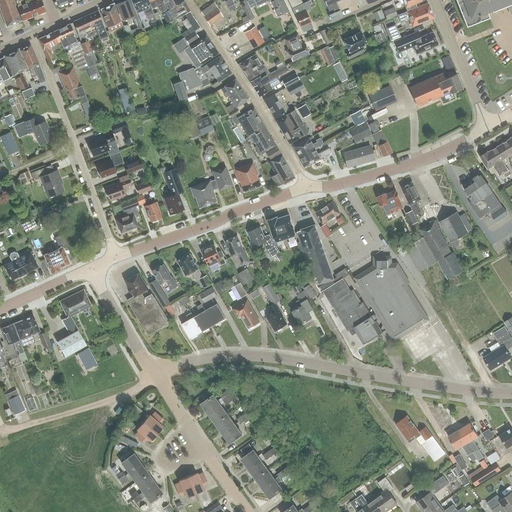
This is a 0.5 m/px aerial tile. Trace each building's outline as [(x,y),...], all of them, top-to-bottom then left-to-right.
[(14,0),(0,0),(0,8),(6,27),(21,21),(14,0)] [(15,0),(22,20),(45,12),(41,0),(15,0)] [(135,24),(137,28),(131,30),(133,36),(143,33),(136,14),(137,14),(136,13),(131,0),(123,0),(116,4),(122,20),(132,16),(135,24)] [(151,9),(147,0),(131,0),(136,13),(144,10),(146,17),(153,14),(151,9)] [(163,3),(162,1),(161,0),(147,0),(151,9),(163,3)] [(167,24),(173,20),(189,11),(182,0),(162,0),(163,0),(162,1),(163,3),(167,9),(160,13),(167,24)] [(236,8),(231,0),(229,0),(225,2),(229,11),(236,8)] [(254,18),(249,7),(245,0),(244,0),(239,2),(248,21),(254,18)] [(283,0),(253,0),(257,7),(270,1),(278,17),(289,11),(283,0)] [(301,4),(302,4),(300,0),(287,0),(291,9),(301,4)] [(416,3),(423,0),(402,0),(406,11),(409,10),(418,6),(416,3)] [(511,0),(455,0),(466,27),(489,18),(487,13),(491,11),(492,12),(508,6),(511,13),(511,0)] [(310,22),(305,11),(311,8),(308,1),(302,4),(301,4),(291,9),(294,15),(300,27),(303,32),(313,28),(310,22)] [(209,6),(200,12),(204,17),(209,25),(212,22),(222,16),(214,2),(209,6)] [(336,2),(326,6),(329,12),(338,8),(336,2)] [(122,26),(120,22),(113,3),(100,10),(107,28),(109,32),(122,26)] [(412,26),(433,18),(427,3),(397,16),(400,23),(409,19),(412,26)] [(397,15),(393,7),(383,11),(386,19),(397,15)] [(384,18),(380,9),(372,13),(376,21),(384,18)] [(328,15),(331,22),(342,17),(339,10),(328,15)] [(109,39),(98,11),(85,16),(89,27),(94,25),(101,42),(109,39)] [(199,38),(194,31),(200,27),(192,15),(184,21),(191,32),(183,37),(188,45),(199,38)] [(84,30),(86,38),(95,35),(94,33),(97,32),(94,25),(89,27),(85,16),(73,22),(77,33),(84,30)] [(98,64),(92,50),(92,51),(87,40),(86,38),(84,30),(77,33),(81,43),(80,44),(79,41),(77,42),(70,24),(53,32),(60,48),(62,47),(66,55),(71,53),(78,71),(85,68),(91,82),(100,78),(94,65),(98,64)] [(399,36),(395,24),(385,29),(390,40),(399,36)] [(248,41),(259,34),(254,27),(244,33),(248,41)] [(269,36),(264,27),(258,30),(263,39),(269,36)] [(326,28),(319,31),(322,37),(329,34),(326,28)] [(418,31),(394,41),(398,52),(404,50),(413,46),(416,54),(438,45),(432,32),(420,37),(418,31)] [(61,50),(60,48),(53,32),(38,39),(47,62),(53,59),(52,56),(53,55),(52,54),(52,55),(50,51),(52,50),(54,53),(61,50)] [(362,46),(366,44),(361,32),(343,40),(349,52),(346,54),(348,59),(364,51),(362,46)] [(303,42),(301,43),(297,33),(284,39),(288,49),(286,50),(292,62),(309,54),(303,42)] [(253,48),(263,42),(259,34),(248,41),(253,48)] [(204,62),(218,53),(205,35),(183,50),(195,68),(193,69),(192,68),(177,73),(180,81),(172,84),(178,101),(187,98),(185,91),(201,85),(202,87),(209,83),(200,65),(204,62)] [(134,54),(130,42),(122,44),(126,56),(134,54)] [(39,83),(45,81),(38,63),(30,44),(19,49),(28,68),(33,66),(39,83)] [(275,51),(271,44),(264,48),(266,52),(270,53),(275,51)] [(334,60),(328,48),(327,46),(320,49),(327,65),(334,62),(333,60),(334,60)] [(328,48),(334,60),(338,58),(333,46),(328,48)] [(28,68),(19,49),(18,49),(3,56),(19,90),(28,86),(21,72),(28,68)] [(260,78),(269,73),(264,65),(262,66),(255,54),(238,65),(249,81),(259,76),(260,78)] [(217,82),(231,73),(220,56),(206,65),(217,82)] [(3,58),(0,59),(0,75),(2,80),(5,85),(9,83),(6,77),(11,74),(3,58)] [(283,65),(281,60),(274,63),(277,68),(283,65)] [(286,69),(285,65),(284,64),(269,74),(269,73),(260,78),(259,76),(249,82),(252,87),(259,97),(272,89),(271,87),(279,82),(276,76),(286,69)] [(59,66),(51,70),(53,75),(58,73),(58,72),(60,71),(59,66)] [(60,71),(58,72),(58,73),(59,74),(69,101),(78,97),(80,104),(81,103),(87,101),(81,86),(80,86),(73,66),(60,71)] [(370,77),(373,84),(387,78),(384,71),(370,77)] [(299,81),(295,73),(281,80),(285,88),(299,81)] [(462,89),(456,74),(444,79),(442,73),(434,77),(442,95),(449,92),(449,94),(462,89)] [(417,106),(442,95),(434,77),(409,88),(417,106)] [(236,108),(248,100),(235,79),(224,87),(227,91),(223,93),(226,98),(227,97),(229,99),(232,102),(231,103),(231,104),(225,108),(231,118),(235,115),(239,112),(236,108)] [(300,81),(286,88),(289,95),(303,88),(300,81)] [(120,85),(124,109),(132,108),(128,83),(120,85)] [(375,109),(395,101),(389,85),(368,94),(375,109)] [(31,88),(21,92),(24,99),(34,95),(31,88)] [(263,100),(274,119),(289,110),(278,92),(263,100)] [(310,114),(305,104),(296,109),(302,119),(310,114)] [(249,136),(265,127),(253,108),(244,114),(236,118),(235,115),(231,118),(235,125),(239,123),(247,138),(249,136)] [(365,121),(360,109),(349,115),(354,126),(365,121)] [(275,121),(289,144),(308,132),(294,110),(275,121)] [(14,123),(10,114),(4,117),(8,126),(14,123)] [(219,121),(215,114),(209,116),(213,124),(219,121)] [(199,132),(204,129),(206,133),(214,130),(208,116),(194,122),(196,125),(198,130),(199,132)] [(18,137),(34,131),(40,145),(52,139),(44,121),(37,124),(34,118),(15,125),(16,126),(14,127),(18,137)] [(111,126),(114,134),(127,128),(124,120),(111,126)] [(371,134),(365,121),(353,127),(359,140),(371,134)] [(379,130),(374,121),(368,124),(372,133),(379,130)] [(196,125),(189,129),(191,134),(198,130),(196,125)] [(255,145),(270,136),(265,127),(249,136),(247,138),(246,138),(247,140),(251,138),(255,145)] [(245,140),(238,129),(234,131),(241,142),(245,140)] [(382,157),(391,152),(381,130),(372,135),(382,157)] [(19,150),(10,131),(0,136),(0,138),(8,155),(19,150)] [(119,152),(114,140),(112,134),(88,143),(90,149),(89,149),(91,154),(92,154),(93,156),(107,150),(109,156),(119,152)] [(259,155),(275,145),(270,136),(255,145),(256,147),(254,147),(259,155)] [(314,148),(314,149),(323,144),(320,138),(315,141),(316,142),(312,145),(308,138),(292,147),(298,157),(314,148)] [(511,154),(511,143),(509,139),(499,145),(507,157),(511,154)] [(501,161),(507,157),(499,145),(490,151),(504,173),(507,171),(501,161)] [(280,154),(276,146),(265,153),(270,160),(280,154)] [(360,164),(374,160),(370,146),(356,150),(360,164)] [(319,158),(331,152),(328,148),(316,154),(314,149),(314,148),(298,157),(303,167),(319,159),(319,158)] [(347,167),(360,164),(356,150),(343,153),(347,167)] [(500,176),(504,173),(490,151),(480,157),(487,169),(493,166),(500,176)] [(113,166),(122,163),(119,152),(109,156),(111,160),(96,165),(101,178),(115,172),(113,166)] [(271,161),(273,165),(271,167),(275,175),(271,177),(276,186),(284,183),(284,184),(294,178),(281,155),(271,161)] [(143,168),(139,159),(123,165),(127,174),(143,168)] [(243,192),(260,186),(256,175),(257,175),(253,163),(233,170),(238,182),(239,182),(243,192)] [(214,196),(213,190),(219,188),(219,190),(232,185),(226,166),(212,171),(215,179),(210,181),(210,180),(190,187),(193,197),(195,196),(199,208),(200,208),(215,202),(216,202),(214,196)] [(48,197),(63,191),(58,178),(60,178),(57,170),(47,174),(44,168),(31,173),(33,180),(40,178),(48,197)] [(178,194),(184,192),(175,168),(162,172),(171,196),(163,198),(170,215),(183,210),(178,194)] [(130,185),(128,179),(126,175),(118,178),(120,182),(105,188),(109,200),(125,195),(122,188),(130,185)] [(496,222),(507,214),(481,176),(474,180),(473,179),(462,186),(473,201),(469,203),(480,218),(489,212),(496,222)] [(151,190),(147,181),(135,185),(138,195),(151,190)] [(417,202),(421,200),(412,182),(401,187),(411,209),(415,216),(421,212),(417,202)] [(403,207),(396,190),(388,193),(387,192),(376,196),(384,215),(403,207)] [(145,203),(142,194),(136,197),(139,205),(145,203)] [(138,214),(135,207),(138,205),(136,197),(120,204),(123,211),(125,216),(116,220),(118,224),(117,224),(119,231),(120,231),(121,232),(131,229),(132,230),(137,227),(133,216),(138,214)] [(157,219),(161,218),(161,216),(160,216),(155,202),(152,203),(150,197),(146,199),(147,203),(144,204),(145,206),(144,206),(150,222),(152,221),(152,222),(157,220),(157,219)] [(332,202),(315,213),(318,217),(322,224),(340,213),(332,202)] [(55,219),(50,207),(39,211),(37,212),(42,225),(55,219)] [(425,210),(428,217),(434,214),(430,207),(425,210)] [(419,227),(412,210),(405,213),(412,230),(419,227)] [(456,212),(439,221),(451,242),(468,233),(456,212)] [(267,220),(273,240),(276,243),(295,237),(296,234),(290,214),(278,218),(277,216),(267,220)] [(344,221),(341,216),(336,219),(339,224),(344,221)] [(320,227),(326,238),(332,235),(325,224),(323,225),(322,224),(318,217),(315,219),(320,227)] [(25,231),(36,226),(32,218),(21,224),(25,231)] [(406,247),(420,272),(438,261),(447,279),(449,278),(454,286),(467,279),(463,271),(453,252),(451,253),(438,229),(440,228),(435,220),(417,229),(422,238),(406,247)] [(319,284),(328,281),(333,279),(315,225),(301,229),(301,230),(297,232),(300,242),(298,243),(300,251),(303,250),(309,269),(307,269),(311,282),(318,280),(319,284)] [(269,234),(264,237),(260,227),(247,232),(251,240),(249,241),(252,248),(263,244),(271,258),(280,252),(269,234)] [(35,245),(41,243),(40,239),(38,240),(36,234),(33,235),(35,245)] [(62,247),(68,245),(63,234),(54,237),(59,248),(43,255),(51,273),(59,269),(59,268),(69,263),(62,247)] [(237,236),(225,241),(231,257),(237,254),(242,265),(249,262),(244,251),(243,251),(237,236)] [(220,251),(217,252),(214,245),(201,250),(208,266),(217,262),(219,266),(225,263),(220,251)] [(11,280),(37,267),(29,250),(18,256),(16,253),(13,252),(10,253),(9,256),(11,261),(4,265),(11,280)] [(190,254),(178,261),(186,276),(191,273),(195,280),(202,276),(198,269),(190,254)] [(163,264),(152,271),(160,284),(165,281),(171,290),(177,286),(172,277),(171,277),(163,264)] [(377,268),(356,281),(393,342),(429,320),(396,267),(377,268)] [(253,280),(247,268),(236,274),(243,285),(253,280)] [(336,278),(333,279),(328,281),(320,286),(347,331),(349,330),(352,336),(356,333),(363,344),(366,342),(368,343),(372,340),(372,338),(382,332),(363,302),(362,303),(353,289),(351,291),(343,278),(349,275),(345,268),(334,275),(336,278)] [(152,293),(144,298),(141,293),(148,289),(139,274),(137,275),(136,274),(127,280),(128,281),(126,282),(129,287),(132,293),(133,293),(135,296),(127,301),(148,335),(169,322),(154,298),(152,293)] [(212,284),(207,276),(201,279),(205,287),(212,284)] [(170,303),(156,279),(149,283),(163,307),(170,303)] [(219,294),(226,289),(221,280),(213,285),(219,294)] [(315,295),(306,280),(300,283),(309,299),(315,295)] [(247,294),(240,283),(230,288),(237,300),(247,294)] [(275,303),(279,301),(269,283),(262,287),(273,305),(269,307),(273,313),(267,317),(275,331),(286,324),(282,317),(283,316),(275,303)] [(312,309),(302,292),(298,285),(292,288),(299,299),(296,302),(297,304),(291,308),(293,312),(292,312),(300,324),(311,318),(307,312),(312,309)] [(199,294),(199,295),(197,296),(201,304),(217,296),(211,287),(199,294)] [(70,316),(90,306),(88,301),(83,290),(59,301),(67,317),(61,320),(70,335),(56,342),(65,357),(86,345),(70,316)] [(180,306),(185,303),(182,296),(176,300),(180,306)] [(248,328),(259,322),(247,300),(232,309),(238,318),(241,316),(248,328)] [(175,313),(170,304),(165,307),(170,316),(175,313)] [(205,310),(213,325),(225,318),(217,304),(205,310)] [(205,310),(203,311),(201,306),(198,308),(201,313),(193,317),(202,332),(213,325),(205,310)] [(193,317),(191,312),(186,315),(189,320),(182,324),(190,339),(202,332),(193,317)] [(30,335),(39,331),(33,316),(13,324),(19,339),(20,339),(22,346),(33,342),(30,335)] [(511,316),(503,322),(511,336),(511,316)] [(22,364),(27,362),(12,324),(1,329),(7,345),(14,342),(22,364)] [(429,324),(404,339),(416,358),(441,343),(429,324)] [(511,346),(511,338),(508,332),(504,326),(492,333),(501,348),(483,358),(490,369),(511,357),(506,350),(511,346)] [(51,347),(45,332),(38,334),(44,349),(51,347)] [(86,370),(96,364),(87,348),(77,354),(86,370)] [(220,405),(225,402),(223,400),(229,395),(234,392),(230,387),(220,394),(222,397),(217,401),(213,395),(201,404),(208,414),(220,405)] [(209,390),(202,396),(205,400),(213,395),(209,390)] [(232,400),(237,397),(234,392),(229,395),(232,400)] [(25,410),(19,395),(7,400),(13,415),(25,410)] [(226,404),(232,400),(229,395),(223,400),(225,402),(226,404)] [(142,412),(134,405),(131,410),(139,416),(142,412)] [(215,424),(227,415),(220,405),(208,414),(215,424)] [(242,415),(245,420),(251,416),(248,411),(242,415)] [(159,424),(163,419),(154,412),(150,416),(149,415),(143,422),(157,434),(163,427),(159,424)] [(222,433),(234,424),(227,415),(215,424),(222,433)] [(240,424),(245,420),(242,415),(236,419),(240,424)] [(406,416),(395,424),(409,443),(415,439),(416,438),(420,444),(421,444),(434,462),(444,454),(425,427),(418,432),(406,416)] [(150,441),(157,434),(143,422),(136,429),(138,431),(134,435),(143,443),(147,438),(150,441)] [(470,423),(459,430),(476,459),(478,461),(483,458),(472,439),(478,436),(470,423)] [(229,443),(241,434),(234,424),(222,433),(229,443)] [(511,429),(511,428),(499,435),(507,448),(511,445),(511,429)] [(494,436),(489,429),(482,433),(487,441),(494,436)] [(473,461),(476,459),(459,430),(448,437),(455,449),(461,446),(467,456),(473,461)] [(138,443),(128,438),(126,444),(135,448),(138,443)] [(241,450),(245,455),(253,449),(249,444),(241,450)] [(268,451),(271,456),(277,452),(274,447),(268,451)] [(487,453),(490,461),(501,455),(498,448),(487,453)] [(261,453),(257,456),(253,450),(241,459),(248,469),(260,460),(261,460),(264,458),(262,455),(261,453)] [(266,460),(271,456),(268,451),(262,455),(264,458),(266,460)] [(128,473),(140,464),(133,454),(121,463),(125,469),(121,471),(115,475),(118,480),(124,475),(128,473)] [(488,467),(484,459),(479,462),(483,469),(488,467)] [(267,470),(261,460),(260,460),(248,469),(255,479),(267,470)] [(458,464),(462,470),(467,466),(463,460),(458,464)] [(501,470),(496,462),(470,478),(475,486),(501,470)] [(135,482),(147,473),(140,464),(128,473),(135,482)] [(282,470),(286,475),(291,471),(287,466),(282,470)] [(267,470),(255,479),(262,488),(274,479),(271,476),(267,470)] [(281,479),(286,475),(282,470),(276,474),(278,477),(280,479),(281,479)] [(202,485),(207,483),(203,472),(197,475),(196,473),(188,476),(195,493),(203,490),(202,485)] [(147,473),(135,482),(142,492),(154,483),(147,473)] [(128,480),(124,475),(118,480),(122,484),(128,480)] [(469,483),(463,475),(458,478),(464,486),(469,483)] [(186,497),(195,493),(188,476),(179,480),(180,482),(174,485),(179,495),(184,493),(186,497)] [(432,494),(444,486),(448,483),(443,476),(425,488),(429,494),(416,503),(422,511),(429,511),(440,505),(432,494)] [(280,479),(278,477),(274,479),(262,488),(269,498),(281,489),(277,483),(282,480),(281,479),(280,479)] [(384,491),(374,499),(383,511),(385,511),(397,504),(388,492),(393,488),(385,477),(378,483),(384,491)] [(414,481),(404,488),(408,493),(418,486),(414,481)] [(141,499),(145,496),(149,502),(161,493),(154,483),(142,492),(138,494),(132,499),(136,503),(141,499)] [(424,491),(421,487),(415,491),(418,495),(424,491)] [(484,494),(480,488),(476,491),(480,497),(484,494)] [(138,494),(135,490),(129,494),(132,499),(138,494)] [(497,495),(486,503),(492,510),(492,511),(509,511),(511,510),(511,491),(501,500),(497,495)] [(355,499),(350,503),(356,511),(383,511),(374,499),(368,503),(361,494),(355,499)] [(201,505),(204,510),(212,504),(209,500),(201,505)] [(204,511),(214,511),(221,507),(217,502),(204,511)] [(308,506),(312,511),(317,507),(314,502),(308,506)]
